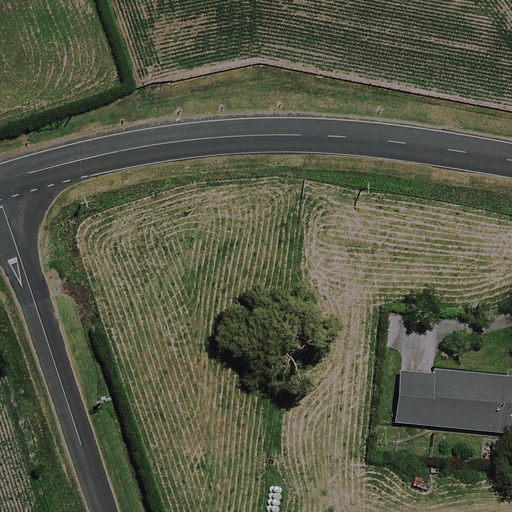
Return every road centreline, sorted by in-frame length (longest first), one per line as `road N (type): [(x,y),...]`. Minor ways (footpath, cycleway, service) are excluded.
road 1 (tertiary): [(0,181),(120,148),(244,133),(341,136),(511,161)]
road 2 (unclassified): [(0,200),(101,511)]
